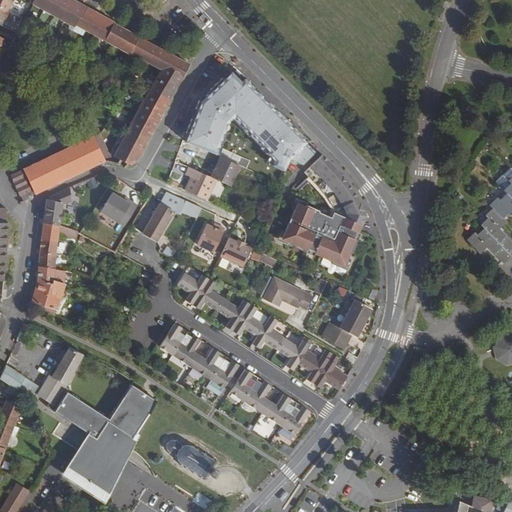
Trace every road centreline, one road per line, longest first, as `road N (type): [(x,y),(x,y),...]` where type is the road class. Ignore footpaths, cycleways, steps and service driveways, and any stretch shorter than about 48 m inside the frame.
road 1 (secondary): [(224,31),(366,179),(393,222)]
road 2 (residential): [(155,298),(336,417)]
road 3 (unclassified): [(132,176),(224,31)]
road 4 (residential): [(393,222),(420,192),(440,63)]
road 5 (unclassified): [(32,220),(0,356)]
road 6 (secondary): [(253,511),(336,417)]
